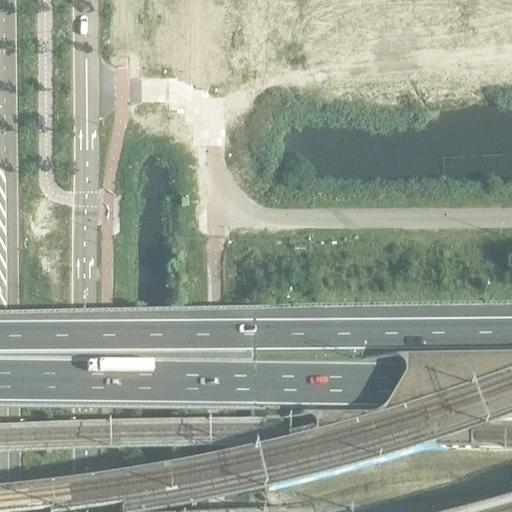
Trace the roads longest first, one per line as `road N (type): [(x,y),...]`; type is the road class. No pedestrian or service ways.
road 1 (secondary): [(4,0),(12,511)]
road 2 (motorway): [(511,331),(0,336)]
road 3 (motorway): [(511,381),(0,380)]
road 4 (secondary): [(78,511),(86,96)]
